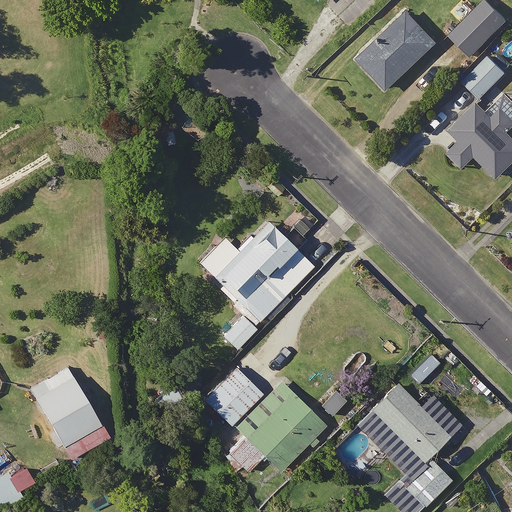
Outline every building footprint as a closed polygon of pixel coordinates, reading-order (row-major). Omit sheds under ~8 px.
[(500,23),(479,2),(446,35),(467,56),(500,23)] [(431,44),(402,13),(354,58),(383,89),(431,44)] [(511,47),(502,45),(497,64),(511,67),(511,47)] [(502,72),(484,54),(457,82),(475,99),(502,72)] [(511,121),(493,104),(484,113),(478,107),(469,99),(443,127),(455,139),(441,153),(458,169),(469,156),(492,179),(511,158),(511,140),(502,131),(511,121)] [(228,303),(232,299),(254,321),(308,267),(291,251),(302,240),(291,230),(281,240),(262,221),(233,250),(220,237),(195,262),(217,285),(213,289),(228,303)] [(253,329),(238,314),(217,334),(232,349),(253,329)] [(95,425),(63,367),(26,388),(58,446),(95,425)] [(257,394),(231,368),(199,400),(225,426),(257,394)] [(322,428),(278,382),(234,425),(242,433),(222,453),(241,473),(261,454),(278,471),(322,428)] [(425,454),(453,426),(439,412),(430,421),(413,403),(391,382),(364,409),(398,443),(396,445),(386,456),(401,471),(411,460),(415,464),(425,454)] [(425,454),(415,464),(395,484),(402,491),(395,498),(408,511),(416,505),(420,508),(449,479),(425,454)] [(0,507),(18,497),(3,472),(0,473),(0,507)]
